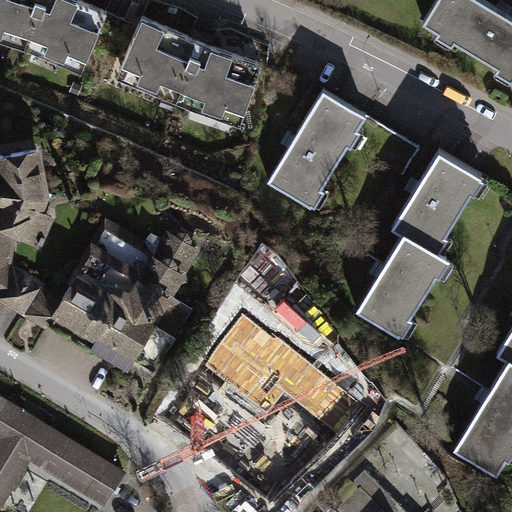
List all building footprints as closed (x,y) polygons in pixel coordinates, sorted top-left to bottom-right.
[(116,17),(71,0),(0,0),(0,40),(94,76),(116,17)] [(511,23),(472,0),(432,0),(418,25),(511,81),(511,23)] [(266,69),(141,21),(118,82),(242,130),(266,69)] [(374,123),(329,93),(271,180),(317,210),(374,123)] [(46,151),(0,158),(0,279),(5,283),(0,291),(0,299),(50,329),(60,319),(140,368),(207,253),(172,232),(161,249),(113,221),(70,300),(14,265),(17,238),(41,252),(57,219),(46,151)] [(489,183),(441,154),(395,230),(407,238),(360,316),(407,344),(456,264),(445,257),(489,183)] [(266,275),(236,296),(286,366),(316,346),(266,275)] [(245,364),(266,342),(244,322),(224,345),(245,364)] [(511,335),(501,354),(511,361),(511,362),(457,452),(502,480),(511,464),(511,335)] [(300,445),(213,387),(189,422),(277,480),(300,445)] [(103,511),(126,477),(0,397),(0,508),(28,465),(102,511),(103,511)] [(376,511),(354,490),(332,511),(376,511)]
